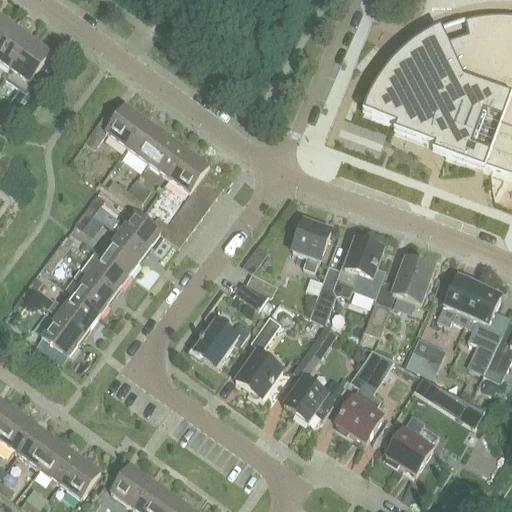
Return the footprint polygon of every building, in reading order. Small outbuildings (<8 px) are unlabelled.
[(0,50),(15,30),(0,18),(0,50)] [(367,108),(363,119),(396,131),(394,137),(435,152),(433,157),(446,162),(476,173),(483,176),(485,171),(511,181),(511,21),(509,22),(494,22),(479,23),(465,26),(470,40),(446,48),(441,34),(430,40),(420,46),(410,53),(401,60),(393,69),(385,78),(378,87),(372,97),(367,108)] [(0,64),(12,73),(34,43),(15,30),(0,50),(0,64)] [(52,56),(34,43),(12,73),(5,82),(27,98),(34,88),(31,85),(52,56)] [(0,135),(6,139),(23,115),(12,107),(0,123),(0,135)] [(114,127),(107,138),(129,154),(149,126),(127,110),(114,127)] [(95,154),(107,138),(114,127),(105,121),(85,147),(95,154)] [(149,169),(169,141),(149,126),(129,154),(149,169)] [(169,141),(149,169),(168,184),(189,156),(169,141)] [(197,190),(206,179),(211,173),(189,156),(168,184),(190,200),(197,190)] [(216,204),(225,192),(206,179),(197,190),(216,204)] [(123,203),(128,196),(113,186),(109,193),(123,203)] [(172,187),(154,209),(167,219),(185,197),(172,187)] [(197,190),(190,200),(188,202),(207,216),(216,204),(197,190)] [(128,196),(123,203),(138,214),(143,207),(128,196)] [(87,215),(93,220),(104,206),(97,201),(87,215)] [(207,216),(188,202),(180,214),(198,228),(207,216)] [(198,228),(180,214),(171,226),(189,240),(198,228)] [(93,220),(87,215),(75,230),(82,235),(93,220)] [(119,240),(145,260),(162,238),(152,230),(136,218),(119,240)] [(152,230),(162,238),(180,252),(189,240),(171,226),(169,228),(159,220),(152,230)] [(319,267),(330,237),(303,226),(292,257),(306,262),(302,273),(314,277),(318,266),(319,267)] [(70,256),(85,263),(93,246),(78,239),(70,256)] [(145,260),(119,240),(104,260),(130,280),(145,260)] [(55,256),(62,261),(74,246),(67,241),(55,256)] [(351,305),(359,281),(372,285),(383,256),(355,246),(350,261),(346,260),(334,292),(343,295),(341,301),(351,305)] [(62,261),(55,256),(44,271),(51,276),(62,261)] [(130,280),(104,260),(89,280),(115,300),(130,280)] [(420,310),(433,275),(405,265),(392,300),(420,310)] [(115,300),(89,280),(74,300),(100,320),(115,300)] [(246,291),(268,302),(271,304),(277,292),(252,280),(246,291)] [(36,283),(25,297),(32,302),(43,288),(36,283)] [(467,346),(493,358),(501,342),(489,337),(487,332),(500,303),(457,283),(446,306),(445,306),(436,325),(449,331),(455,317),(476,327),(467,346)] [(243,289),(236,299),(259,315),(268,302),(246,291),(243,289)] [(321,292),(309,323),(326,332),(337,302),(334,297),(321,292)] [(32,302),(25,297),(14,312),(21,317),(32,302)] [(100,320),(74,300),(58,320),(84,340),(100,320)] [(375,307),(364,337),(380,343),(391,313),(375,307)] [(84,340),(58,320),(41,342),(56,354),(67,362),(84,340)] [(261,356),(280,330),(269,322),(251,349),(261,356)] [(239,353),(250,338),(239,330),(232,339),(215,328),(203,344),(202,343),(199,347),(201,348),(194,357),(216,373),(233,350),(239,353)] [(511,334),(506,332),(483,380),(500,389),(511,363),(511,334)] [(313,351),(324,359),(337,341),(326,333),(313,351)] [(41,342),(35,350),(50,362),(56,354),(41,342)] [(423,382),(443,393),(457,366),(437,356),(423,382)] [(262,405),(282,376),(256,358),(235,387),(262,405)] [(373,378),(383,384),(394,368),(383,362),(373,378)] [(303,385),(284,411),(308,428),(314,419),(314,418),(323,425),(342,398),(344,395),(334,388),(332,391),(326,399),(305,385),(303,383),(303,385)] [(414,396),(428,405),(437,391),(422,383),(414,396)] [(380,406),(372,401),(375,397),(363,390),(353,404),(352,404),(335,430),(365,449),(382,423),(373,417),(380,406)] [(0,440),(18,416),(0,403),(0,440)] [(0,444),(18,458),(38,431),(18,416),(0,440),(0,444)] [(402,435),(385,462),(416,481),(433,455),(432,454),(439,442),(424,432),(425,429),(412,421),(403,436),(402,435)] [(58,445),(38,431),(18,458),(38,472),(58,445)] [(78,460),(58,445),(38,472),(59,487),(78,460)] [(81,503),(101,476),(78,460),(59,487),(81,503)] [(111,497),(132,511),(133,511),(152,486),(130,470),(111,497)] [(0,496),(10,504),(15,497),(0,486),(0,496)] [(164,511),(173,500),(152,486),(133,511),(164,511)] [(164,511),(189,511),(173,500),(164,511)]
